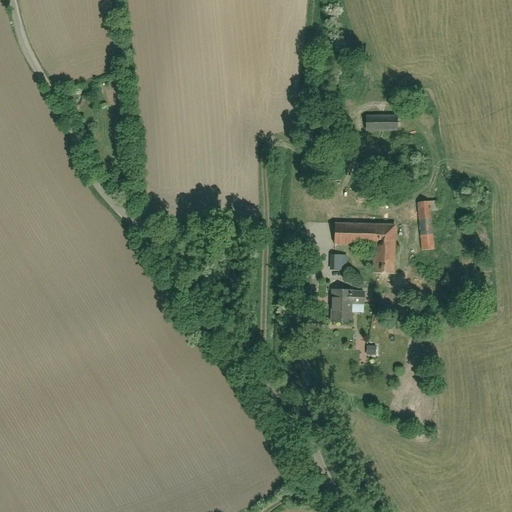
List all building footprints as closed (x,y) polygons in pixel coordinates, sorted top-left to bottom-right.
[(364,116),(364,133),(397,133),(397,116),(364,116)] [(430,204),(414,204),(416,248),(431,247),(430,204)] [(370,275),(389,275),(390,227),(334,226),(333,247),(370,247),(370,275)] [(346,271),(346,254),(332,254),(332,270),(346,271)] [(362,300),(352,300),(352,290),(329,291),(329,329),(353,329),(353,317),(363,316),(362,300)] [(365,345),(365,355),(376,355),(375,345),(365,345)]
